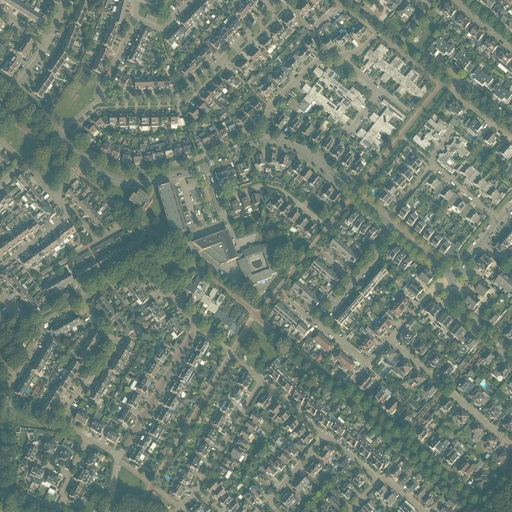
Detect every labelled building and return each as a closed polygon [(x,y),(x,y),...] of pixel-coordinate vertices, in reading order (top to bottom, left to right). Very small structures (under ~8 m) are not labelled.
[(15,10),(19,3),(15,0),(14,0),(10,7),(15,10)] [(84,0),(84,1),(83,3),(81,2),(79,8),(87,11),(89,6),(89,5),(90,2),(85,0),(84,0)] [(205,0),(203,0),(200,3),(207,9),(211,5),(212,6),(215,9),(217,7),(209,0),(208,2),(205,0)] [(254,6),(248,0),(247,0),(244,0),(242,2),(241,4),(243,5),(244,5),(251,10),(254,6)] [(313,8),(314,7),(318,3),(315,0),(308,0),(312,5),(311,6),(313,8)] [(393,12),(395,9),(398,5),(391,0),(381,0),(390,6),(388,8),(393,12)] [(495,0),(490,0),(486,6),(491,10),(495,4),(493,2),(495,0)] [(19,13),(24,5),(19,3),(15,10),(19,13)] [(203,13),(204,13),(207,9),(200,3),(197,7),(203,13)] [(309,8),(304,3),(300,6),(307,14),(313,8),(311,6),(309,8)] [(411,7),(408,4),(406,7),(403,5),(396,13),(402,18),(404,15),(408,18),(412,12),(415,11),(414,10),(415,10),(414,9),(412,7),(411,7)] [(443,5),(439,9),(441,12),(440,13),(442,15),(445,17),(452,8),(450,6),(448,4),(445,7),(443,5)] [(24,16),(29,8),(24,5),(19,13),(24,16)] [(247,15),(251,10),(244,5),(243,5),(240,9),(247,15)] [(500,5),(498,7),(498,6),(493,12),(497,16),(502,10),(504,8),(500,5)] [(303,17),(307,14),(300,6),(296,10),(303,17)] [(203,13),(197,7),(193,11),(199,18),(202,14),(204,16),(206,15),(204,13),(203,13)] [(29,19),(33,11),(29,8),(24,16),(29,19)] [(33,11),(29,19),(33,21),(38,14),(40,11),(35,8),(33,11)] [(79,8),(76,13),(85,16),(87,11),(79,8)] [(454,10),(452,8),(445,17),(447,19),(448,16),(452,19),(451,20),(452,21),(453,21),(457,17),(454,15),(456,12),(454,10)] [(502,10),(497,16),(502,20),(507,14),(509,12),(507,10),(504,8),(503,10),(502,10)] [(247,15),(240,9),(237,13),(234,10),(231,13),(232,14),(239,20),(241,18),(243,19),(247,15)] [(199,25),(200,25),(196,21),(199,18),(193,11),(189,15),(199,25)] [(76,13),(74,18),(83,22),(85,16),(76,13)] [(502,20),(500,21),(505,25),(510,19),(511,17),(508,13),(507,14),(502,20)] [(38,24),(42,17),(38,14),(33,21),(38,24)] [(237,31),(241,27),(237,22),(239,20),(232,14),(230,16),(230,17),(234,21),(231,25),(237,31)] [(198,26),(199,25),(189,15),(185,20),(191,26),(192,27),(193,27),(196,24),(198,26)] [(294,26),(297,23),(291,16),(287,19),(294,26)] [(338,25),(344,19),(341,16),(335,21),(338,25)] [(454,19),(453,21),(455,22),(456,23),(457,24),(458,25),(456,27),(456,26),(454,29),(456,31),(458,29),(466,20),(464,18),(461,16),(459,19),(457,17),(454,19)] [(42,27),(47,20),(42,17),(38,24),(42,27)] [(81,27),(83,22),(74,18),(72,24),(74,25),(80,27),(81,27)] [(290,35),(292,32),(290,30),(294,26),(287,19),(283,23),(288,28),(286,30),(290,35)] [(191,26),(185,20),(180,24),(183,27),(182,29),(186,33),(188,31),(192,27),(191,26)] [(470,29),(468,26),(470,24),(468,22),(466,20),(458,29),(456,31),(459,33),(461,31),(460,31),(462,28),(465,31),(463,33),(465,35),(470,29)] [(224,27),(226,29),(227,28),(233,35),(237,31),(231,25),(229,22),(225,25),(226,26),(224,27)] [(359,27),(359,26),(359,25),(357,23),(355,26),(355,27),(353,28),(355,30),(361,36),(363,34),(364,35),(368,31),(363,27),(362,29),(359,26),(359,27)] [(77,36),(78,34),(79,31),(80,27),(74,25),(73,28),(71,28),(69,33),(77,36)] [(111,25),(109,30),(117,34),(119,31),(120,29),(111,25)] [(290,35),(286,30),(284,32),(279,27),(275,30),(282,38),(284,40),(288,37),(290,35)] [(186,33),(182,29),(180,31),(177,28),(173,32),(179,38),(181,40),(185,36),(184,35),(186,33)] [(229,39),(233,35),(227,28),(226,29),(223,32),(229,39)] [(347,34),(351,38),(353,36),(357,40),(359,38),(360,39),(362,37),(361,36),(355,30),(353,28),(349,32),(347,34)] [(477,30),(475,28),(473,31),(470,29),(465,35),(467,36),(469,34),(472,37),(470,39),(472,41),(480,32),(478,30),(477,30)] [(152,31),(147,29),(145,31),(142,29),(139,35),(147,38),(150,33),(151,34),(152,31)] [(115,39),(117,34),(109,30),(106,35),(115,39)] [(273,36),(271,38),(273,40),(277,44),(279,46),(281,44),(281,41),(280,40),(282,38),(275,30),(271,34),(273,36)] [(175,42),(176,42),(179,38),(173,32),(169,36),(175,42)] [(218,37),(216,35),(217,34),(215,32),(213,34),(214,36),(212,38),(214,40),(221,47),(225,43),(218,36),(218,37)] [(229,39),(223,32),(219,36),(217,34),(216,35),(218,37),(218,36),(225,43),(229,39)] [(477,45),(479,47),(484,41),(482,38),(484,36),(482,34),(480,32),(472,41),(477,45)] [(69,33),(67,37),(66,38),(75,42),(76,40),(77,36),(69,33)] [(338,33),(337,35),(339,37),(345,44),(346,44),(345,43),(347,41),(348,42),(351,38),(347,34),(345,36),(343,33),(341,35),(338,33)] [(25,38),(22,42),(31,49),(35,45),(32,42),(30,41),(32,39),(27,35),(25,37),(25,38)] [(106,35),(104,40),(112,44),(115,39),(106,35)] [(145,44),(145,43),(147,38),(139,35),(137,40),(145,44)] [(333,38),(330,41),(335,45),(337,43),(341,47),(343,45),(344,46),(345,44),(339,37),(337,35),(334,37),(334,38),(333,39),(333,38)] [(175,42),(169,36),(165,40),(171,47),(171,46),(174,49),(177,46),(176,45),(178,43),(176,42),(175,42)] [(66,38),(64,44),(73,47),(75,42),(66,38)] [(207,45),(211,50),(213,48),(216,51),(221,47),(214,40),(212,38),(208,42),(207,41),(205,43),(207,45)] [(271,42),(267,38),(263,42),(270,49),(274,45),(275,47),(277,44),(273,40),(271,38),(273,40),(271,42)] [(320,42),(319,42),(319,45),(322,45),(328,51),(330,48),(331,49),(335,45),(330,41),(328,38),(326,40),(324,38),(322,40),(320,42)] [(443,40),(443,39),(442,38),(441,38),(440,38),(439,38),(439,39),(438,40),(437,39),(432,45),(433,45),(437,48),(435,50),(440,54),(447,45),(443,41),(443,40)] [(307,40),(303,43),(305,45),(305,46),(309,50),(311,52),(311,53),(313,50),(315,47),(314,46),(316,44),(316,40),(315,39),(312,39),(310,42),(309,41),(309,42),(307,40)] [(110,50),(112,44),(104,40),(101,46),(104,47),(109,50),(110,50)] [(145,44),(137,40),(134,45),(142,49),(144,45),(147,46),(148,44),(145,43),(145,44)] [(491,42),(489,40),(487,43),(484,41),(479,47),(480,48),(481,48),(481,49),(483,50),(484,51),(486,53),(493,44),(491,42)] [(205,43),(203,41),(201,43),(203,49),(204,50),(202,52),(208,59),(212,55),(209,52),(211,50),(205,43)] [(28,54),(31,49),(22,42),(18,47),(28,54)] [(263,42),(260,45),(264,50),(262,52),(267,57),(267,58),(270,55),(269,54),(272,51),(270,49),(263,42)] [(73,47),(64,44),(62,49),(71,52),(73,47)] [(498,52),(495,50),(498,48),(495,46),(496,46),(493,44),(486,53),(488,54),(490,52),(493,55),(491,57),(493,59),(498,52)] [(140,54),(140,53),(142,49),(134,45),(132,50),(140,54)] [(367,69),(384,48),(381,45),(374,53),(370,50),(364,57),(369,61),(364,67),(367,69)] [(451,48),(447,45),(440,54),(444,57),(446,54),(450,58),(449,58),(454,52),(453,51),(454,50),(455,49),(454,49),(454,48),(454,47),(453,47),(452,47),(451,47),(451,48)] [(298,50),(298,51),(300,53),(307,60),(308,58),(308,57),(310,55),(309,54),(311,52),(309,50),(305,46),(303,48),(302,47),(302,46),(298,50)] [(28,54),(18,47),(15,52),(11,49),(9,51),(13,54),(18,58),(20,56),(24,59),(28,54)] [(101,50),(99,56),(107,59),(110,54),(108,53),(109,50),(104,47),(102,50),(101,50)] [(380,69),(385,62),(381,59),(388,51),(384,48),(367,69),(370,72),(375,66),(380,69)] [(260,54),(255,49),(252,53),(259,60),(262,57),(265,59),(267,57),(262,52),(260,54)] [(140,54),(132,50),(129,55),(137,59),(139,55),(142,56),(143,54),(140,53),(140,54)] [(17,68),(21,64),(16,61),(18,58),(13,54),(9,51),(7,54),(11,57),(13,58),(10,63),(17,68)] [(68,58),(60,52),(57,57),(64,63),(68,58)] [(208,59),(202,52),(198,56),(197,54),(195,55),(197,57),(198,56),(204,63),(208,59)] [(498,52),(493,59),(494,60),(496,58),(499,61),(497,63),(497,64),(499,65),(499,64),(507,56),(505,54),(502,52),(500,55),(498,52)] [(253,62),(251,64),(255,68),(261,63),(259,60),(252,53),(248,57),(253,62)] [(307,60),(300,53),(296,56),(295,55),(293,57),(297,62),(299,60),(302,63),(304,61),(305,61),(307,60)] [(462,55),(462,54),(461,54),(461,53),(460,53),(459,53),(459,54),(458,55),(457,54),(452,60),(452,61),(453,60),(457,63),(455,65),(459,68),(466,60),(462,57),(462,56),(462,55)] [(137,68),(138,65),(135,63),(137,59),(129,55),(126,63),(131,66),(137,68)] [(97,61),(105,65),(107,59),(99,56),(97,61)] [(200,67),(204,63),(198,56),(197,57),(194,60),(200,67)] [(508,72),(509,71),(511,69),(511,66),(511,64),(509,62),(511,60),(509,58),(507,56),(499,64),(508,72)] [(57,57),(54,62),(61,67),(64,63),(57,57)] [(291,59),(287,63),(287,64),(295,71),(296,70),(296,69),(298,67),(295,64),(297,62),(293,57),(291,59)] [(383,82),(400,60),(396,57),(390,66),(385,62),(380,69),(385,73),(380,79),(383,82)] [(200,67),(194,60),(190,63),(188,61),(187,63),(189,65),(189,64),(196,71),(200,67)] [(244,60),(240,64),(247,71),(249,69),(251,71),(253,70),(255,68),(251,64),(249,66),(244,60)] [(396,82),(401,75),(397,72),(404,63),(400,60),(383,82),(386,84),(391,78),(396,82)] [(470,63),(466,60),(459,68),(463,72),(465,70),(469,73),(468,74),(469,74),(474,67),(473,67),(473,66),(474,65),(474,64),(474,63),(473,63),(472,62),(471,62),(471,63),(470,63)] [(94,66),(103,70),(105,65),(97,61),(94,66)] [(10,63),(7,62),(4,66),(14,73),(17,68),(10,63)] [(61,67),(54,62),(50,66),(58,72),(61,67)] [(192,75),(196,71),(189,64),(189,65),(185,68),(192,75)] [(243,75),(247,71),(240,64),(236,68),(243,75)] [(293,73),(295,71),(287,64),(284,67),(283,67),(281,69),(285,73),(287,71),(290,74),(292,72),(293,73)] [(178,73),(176,74),(177,79),(179,79),(181,78),(182,77),(182,78),(184,76),(187,79),(192,75),(185,68),(183,65),(179,70),(180,71),(178,73)] [(11,78),(14,73),(4,66),(1,70),(3,72),(11,78)] [(58,72),(50,66),(47,71),(49,73),(47,75),(54,80),(52,79),(54,76),(54,77),(58,72)] [(103,70),(94,66),(92,71),(100,75),(103,70)] [(283,83),(284,81),(284,80),(286,78),(283,75),(285,73),(281,69),(279,67),(277,69),(279,71),(280,72),(276,76),(283,83)] [(483,73),(481,72),(482,71),(481,69),(480,69),(479,69),(478,69),(477,70),(476,69),(471,76),(472,75),(476,78),(474,80),(478,84),(485,75),(488,71),(490,69),(487,67),(483,73)] [(335,74),(328,69),(324,74),(320,71),(318,74),(337,89),(340,85),(332,78),(335,74)] [(399,94),(416,72),(412,69),(405,78),(401,75),(396,82),(400,86),(396,92),(399,94)] [(411,94),(417,87),(413,84),(420,75),(416,72),(399,94),(402,96),(406,90),(411,94)] [(119,84),(124,77),(123,76),(119,73),(114,80),(119,84)] [(337,89),(318,74),(316,77),(319,80),(315,84),(323,90),(326,86),(334,93),(337,89)] [(54,80),(47,75),(43,80),(51,85),(52,84),(54,80)] [(124,77),(119,84),(124,87),(125,86),(130,87),(131,81),(131,79),(125,75),(124,77)] [(267,79),(273,85),(275,83),(278,86),(280,84),(281,84),(283,83),(276,76),(274,78),(271,75),(267,79)] [(489,78),(485,75),(478,84),(483,87),(484,85),(488,88),(488,89),(493,83),(492,82),(493,81),(493,80),(493,79),(493,78),(492,78),(491,78),(490,78),(489,78)] [(231,79),(228,76),(223,80),(225,82),(230,87),(231,88),(232,89),(235,86),(235,87),(237,87),(241,83),(238,80),(237,80),(234,77),(231,79)] [(169,79),(168,77),(163,77),(163,80),(163,89),(169,89),(169,86),(175,86),(173,79),(169,79)] [(140,90),(140,81),(140,78),(134,78),(135,81),(134,81),(131,81),(130,87),(135,88),(135,90),(140,90)] [(263,82),(261,85),(262,85),(264,88),(271,94),(272,93),(272,92),(274,90),(271,87),(273,85),(267,79),(265,81),(263,82)] [(43,80),(40,83),(40,84),(47,90),(51,85),(43,80)] [(223,84),(220,81),(215,85),(218,89),(221,92),(222,92),(225,89),(227,92),(231,88),(230,87),(225,82),(223,84)] [(414,107),(432,85),(428,82),(421,90),(417,87),(411,94),(416,98),(411,104),(414,107)] [(40,84),(37,89),(44,94),(47,90),(40,84)] [(323,90),(315,84),(312,89),(306,85),(303,88),(325,105),(328,101),(319,94),(323,90)] [(501,86),(501,85),(500,84),(499,84),(498,84),(497,84),(497,85),(496,85),(495,85),(490,91),(491,91),(491,90),(495,93),(493,96),(498,99),(505,90),(500,87),(501,87),(501,86)] [(271,94),(264,88),(262,85),(258,89),(260,91),(262,93),(266,97),(268,95),(269,96),(271,94)] [(349,92),(340,85),(337,89),(359,106),(361,103),(355,99),(359,94),(352,88),(349,92)] [(216,91),(213,88),(208,92),(211,96),(215,99),(218,102),(221,99),(226,101),(228,99),(223,94),(222,92),(221,92),(218,89),(216,91)] [(325,105),(303,88),(301,90),(307,95),(303,100),(310,106),(313,102),(322,108),(325,105)] [(41,99),(44,94),(37,89),(33,94),(41,99)] [(359,106),(337,89),(334,93),(343,100),(340,104),(347,109),(351,104),(357,109),(359,106)] [(509,94),(505,90),(498,99),(502,102),(504,100),(508,103),(507,104),(511,98),(511,97),(511,96),(511,93),(510,93),(509,93),(509,94)] [(201,99),(204,102),(206,104),(208,106),(208,105),(210,107),(214,103),(220,110),(223,107),(218,102),(215,99),(211,96),(209,98),(206,94),(201,99)] [(299,105),(291,98),(286,104),(297,113),(299,110),(303,114),(310,106),(303,100),(299,105)] [(406,118),(384,100),(381,103),(387,108),(384,113),(391,119),(394,115),(403,121),(406,118)] [(336,108),(328,101),(325,105),(346,122),(349,119),(343,114),(347,109),(340,104),(336,108)] [(200,102),(196,107),(199,110),(202,114),(207,109),(208,111),(211,108),(210,107),(208,105),(208,106),(206,104),(205,104),(204,106),(202,104),(200,102)] [(262,109),(256,102),(252,105),(250,102),(246,106),(247,107),(248,109),(249,108),(252,112),(254,110),(257,113),(262,109)] [(346,122),(325,105),(322,108),(330,115),(327,119),(334,125),(338,120),(344,125),(346,122)] [(450,107),(447,111),(454,117),(453,117),(454,118),(449,125),(456,130),(459,125),(463,120),(459,117),(459,118),(458,117),(462,112),(458,109),(457,109),(452,105),(451,107),(450,107)] [(242,115),(245,119),(247,116),(250,120),(255,115),(252,112),(249,108),(248,109),(247,107),(243,111),(240,114),(241,115),(242,115)] [(197,112),(193,109),(189,114),(195,120),(198,117),(201,120),(205,116),(202,114),(199,110),(197,112)] [(280,120),(275,125),(281,130),(284,126),(287,122),(290,119),(286,116),(285,116),(281,112),(277,118),(280,120)] [(391,119),(384,113),(380,118),(374,113),(371,116),(393,133),(396,130),(387,123),(391,119)] [(116,120),(116,115),(109,115),(109,118),(109,125),(116,125),(116,127),(119,127),(119,125),(119,120),(116,120)] [(125,120),(125,115),(119,115),(119,120),(119,125),(119,127),(129,127),(129,125),(128,125),(128,120),(125,120)] [(135,120),(135,115),(128,115),(128,120),(128,125),(129,125),(129,127),(138,127),(138,120),(135,120)] [(148,121),(148,115),(141,116),(141,120),(138,120),(138,127),(138,128),(151,128),(151,125),(151,120),(148,121)] [(158,120),(157,115),(151,115),(151,120),(151,125),(151,128),(161,127),(161,125),(161,120),(158,120)] [(167,115),(160,115),(161,120),(161,125),(164,125),(164,126),(165,127),(167,127),(170,127),(170,120),(167,120),(167,115)] [(170,127),(177,127),(180,127),(185,127),(183,120),(180,120),(177,120),(177,115),(170,115),(170,120),(170,127)] [(242,115),(241,115),(239,118),(237,116),(235,117),(234,117),(232,119),(234,122),(238,125),(240,123),(243,127),(248,122),(245,119),(242,115)] [(294,133),(298,129),(301,125),(297,122),(299,119),(295,116),(294,117),(291,121),(293,123),(289,128),(294,133)] [(393,133),(371,116),(369,119),(375,124),(371,129),(378,134),(382,130),(390,137),(393,133)] [(100,121),(96,117),(91,122),(95,125),(99,129),(103,124),(105,126),(109,125),(109,118),(102,118),(100,121)] [(443,125),(445,123),(440,119),(438,121),(439,122),(437,125),(430,119),(427,123),(440,134),(442,131),(443,131),(443,132),(444,132),(445,132),(445,131),(446,131),(446,130),(446,129),(445,129),(445,128),(445,127),(443,125)] [(307,138),(310,134),(314,128),(315,128),(315,127),(314,126),(307,120),(306,121),(303,125),(305,127),(301,133),(307,138)] [(476,136),(478,138),(481,140),(485,134),(480,130),(482,128),(479,126),(480,126),(474,121),(472,124),(469,121),(465,126),(469,128),(468,129),(476,136)] [(236,131),(231,122),(226,125),(225,123),(222,125),(223,127),(225,131),(228,130),(230,134),(236,131)] [(438,136),(440,134),(427,123),(425,126),(431,132),(429,135),(427,134),(426,136),(430,140),(432,138),(435,140),(435,139),(435,140),(436,140),(437,140),(438,140),(438,139),(439,139),(439,138),(438,137),(438,136)] [(93,127),(89,124),(85,129),(90,134),(92,136),(96,131),(98,133),(100,130),(99,129),(95,125),(93,127)] [(217,130),(215,126),(212,128),(214,131),(216,135),(219,134),(221,138),(227,135),(225,131),(223,127),(217,130)] [(318,144),(321,141),(324,136),(320,133),(322,130),(318,127),(314,132),(316,134),(312,140),(318,144)] [(378,134),(371,129),(367,134),(361,129),(359,132),(381,149),(384,145),(375,138),(378,134)] [(214,131),(210,133),(209,131),(204,134),(205,135),(206,135),(208,140),(210,138),(213,143),(218,140),(216,135),(214,131)] [(84,132),(79,137),(87,144),(88,146),(93,141),(95,138),(94,138),(92,136),(90,134),(89,134),(88,136),(84,132)] [(381,149),(359,132),(357,135),(363,139),(359,145),(365,149),(366,150),(369,146),(378,153),(381,149)] [(210,144),(208,140),(206,135),(205,135),(204,134),(205,134),(204,133),(198,135),(199,137),(196,138),(199,144),(202,142),(204,147),(210,144)] [(171,139),(170,134),(167,135),(169,145),(170,147),(171,152),(174,151),(175,156),(182,155),(180,150),(179,145),(173,147),(173,144),(171,139)] [(327,152),(331,148),(334,144),(330,141),(332,138),(328,135),(327,136),(324,140),(326,142),(322,148),(327,152)] [(490,135),(486,138),(484,141),(485,141),(485,142),(490,146),(492,144),(493,146),(496,143),(494,141),(496,139),(491,135),(490,135)] [(421,142),(420,141),(420,139),(416,136),(412,140),(420,147),(421,146),(425,151),(428,148),(429,149),(430,149),(430,148),(431,148),(431,147),(431,146),(431,145),(430,145),(431,144),(428,142),(430,140),(426,136),(424,138),(425,139),(423,142),(421,142)] [(467,143),(461,137),(459,139),(457,138),(456,138),(455,138),(454,138),(453,139),(453,140),(453,141),(454,141),(452,144),(467,157),(470,154),(461,146),(463,143),(465,145),(467,143)] [(105,154),(107,152),(108,150),(111,146),(106,142),(107,140),(105,138),(100,143),(103,146),(100,150),(105,154)] [(182,144),(182,142),(179,143),(179,145),(180,150),(183,149),(184,154),(191,153),(189,143),(184,144),(182,144)] [(337,160),(340,156),(344,152),(341,150),(343,147),(338,143),(334,148),(336,150),(331,155),(337,160)] [(115,146),(112,144),(111,146),(108,150),(107,152),(111,155),(110,157),(116,160),(118,155),(120,151),(121,149),(121,148),(115,145),(115,146)] [(166,148),(165,145),(164,144),(159,145),(160,147),(160,150),(160,149),(162,154),(165,154),(166,159),(172,157),(171,152),(170,147),(166,148)] [(467,157),(452,144),(449,147),(449,146),(448,146),(447,146),(446,147),(446,148),(446,149),(447,149),(447,150),(446,150),(448,152),(446,154),(451,158),(453,156),(452,155),(455,153),(462,158),(463,157),(464,155),(467,157)] [(144,145),(139,146),(139,151),(140,152),(139,152),(139,154),(140,154),(140,159),(144,159),(144,164),(151,163),(151,158),(150,153),(146,154),(146,152),(145,152),(144,145)] [(154,146),(150,147),(152,157),(152,159),(153,159),(156,158),(156,161),(163,159),(162,154),(160,149),(160,150),(160,147),(159,145),(154,146)] [(503,145),(496,152),(499,155),(499,156),(501,157),(506,161),(510,158),(511,155),(511,148),(509,146),(507,149),(506,148),(505,147),(502,145),(503,145)] [(120,151),(118,155),(122,157),(121,162),(128,163),(129,158),(130,153),(130,151),(130,150),(124,149),(124,150),(121,149),(120,151)] [(347,168),(350,164),(354,160),(350,157),(352,154),(348,150),(343,156),(345,158),(341,163),(347,168)] [(139,154),(139,152),(140,152),(139,151),(133,151),(133,152),(130,151),(130,153),(129,158),(133,159),(134,164),(140,164),(140,159),(140,154),(139,154)] [(410,154),(407,158),(410,162),(411,163),(408,167),(413,171),(416,174),(420,169),(418,167),(421,164),(421,163),(423,160),(421,158),(417,155),(414,158),(410,154)] [(451,158),(446,154),(444,156),(442,155),(441,155),(440,155),(439,155),(439,156),(438,156),(438,157),(439,158),(437,161),(441,164),(441,165),(452,174),(455,171),(447,164),(449,161),(452,164),(455,161),(451,158)] [(269,163),(264,162),(264,165),(265,169),(271,170),(275,170),(275,165),(275,162),(275,156),(269,155),(269,163)] [(255,172),(262,170),(261,166),(264,165),(264,162),(262,156),(256,157),(257,164),(253,165),(255,172)] [(275,165),(275,170),(278,171),(278,170),(281,171),(282,167),(286,168),(287,162),(288,159),(282,157),(280,162),(278,162),(277,163),(275,162),(275,165)] [(364,168),(360,165),(363,161),(359,157),(358,157),(352,165),(354,167),(351,171),(357,176),(364,168)] [(0,164),(0,169),(2,171),(4,169),(9,163),(7,161),(8,159),(6,158),(0,164)] [(242,164),(236,166),(239,176),(245,174),(244,172),(252,169),(253,172),(255,172),(253,165),(251,166),(251,164),(249,160),(241,162),(242,164)] [(464,176),(470,169),(466,166),(468,163),(465,161),(456,171),(460,175),(461,174),(464,176)] [(299,174),(304,168),(298,164),(294,169),(291,167),(288,171),(286,172),(292,177),(295,173),(297,175),(298,176),(299,174)] [(408,167),(405,164),(401,169),(404,171),(401,175),(398,172),(409,182),(413,177),(411,175),(413,171),(408,167)] [(221,170),(214,174),(216,177),(215,178),(217,180),(218,180),(219,182),(220,184),(223,182),(224,184),(228,183),(227,182),(229,181),(229,179),(236,175),(232,168),(231,169),(230,168),(227,169),(228,170),(225,172),(225,170),(224,169),(221,170)] [(470,169),(464,176),(467,178),(465,179),(469,183),(478,173),(476,170),(474,173),(470,169)] [(308,180),(312,175),(307,170),(302,176),(299,174),(298,176),(297,175),(295,179),(300,183),(303,180),(306,182),(308,180)] [(409,182),(398,172),(394,177),(397,179),(394,183),(399,188),(402,190),(406,185),(403,183),(406,180),(409,182)] [(478,173),(469,183),(473,186),(475,185),(477,187),(483,181),(479,177),(481,175),(478,173)] [(20,185),(26,180),(23,177),(25,176),(23,174),(16,181),(13,183),(15,185),(18,183),(20,185)] [(431,187),(437,181),(434,178),(435,177),(431,174),(422,184),(425,186),(427,184),(431,187)] [(320,181),(319,180),(320,180),(317,177),(316,178),(315,177),(311,183),(308,180),(306,182),(303,185),(306,188),(305,189),(311,194),(314,189),(320,181)] [(28,182),(26,180),(20,185),(23,189),(30,183),(29,181),(28,182)] [(387,191),(392,196),(395,198),(399,193),(396,191),(399,188),(394,183),(391,180),(391,181),(389,183),(389,186),(390,188),(387,191)] [(437,181),(431,187),(435,191),(433,193),(436,195),(444,185),(440,182),(439,183),(437,181)] [(487,184),(483,181),(477,187),(480,189),(479,191),(483,194),(491,184),(489,182),(487,184)] [(27,194),(33,188),(31,186),(32,185),(30,183),(23,189),(27,194)] [(490,199),(496,192),(492,189),(494,186),(491,184),(483,194),(486,198),(488,196),(490,199)] [(444,199),(450,192),(447,190),(448,189),(444,185),(436,195),(438,197),(438,198),(440,195),(444,199)] [(171,193),(168,186),(157,189),(160,200),(162,200),(163,202),(161,203),(162,207),(165,207),(165,209),(163,210),(164,215),(167,214),(168,217),(165,217),(167,222),(169,221),(170,224),(167,224),(169,229),(171,228),(172,231),(170,232),(171,236),(184,232),(173,193),(171,193)] [(27,201),(36,194),(34,191),(35,190),(33,188),(27,194),(23,197),(27,201)] [(329,197),(334,192),(328,188),(324,193),(321,190),(316,196),(322,200),(324,197),(327,199),(329,197)] [(69,198),(76,193),(72,189),(64,195),(66,197),(67,196),(69,198)] [(380,199),(378,202),(383,207),(385,204),(388,206),(392,201),(389,199),(392,196),(387,191),(384,189),(380,193),(383,196),(380,199)] [(452,194),(450,192),(444,199),(448,202),(446,204),(449,207),(458,196),(454,193),(452,194)] [(500,195),(496,192),(490,199),(493,201),(492,202),(496,206),(505,196),(502,193),(500,195)] [(72,204),(79,197),(76,193),(69,198),(72,201),(70,202),(72,204)] [(146,201),(148,200),(139,193),(130,204),(141,212),(142,211),(145,213),(151,205),(146,201)] [(38,196),(36,194),(27,201),(31,206),(32,205),(41,197),(39,195),(38,196)] [(336,206),(342,198),(337,194),(332,200),(329,197),(327,199),(325,202),(330,207),(333,203),(336,206)] [(12,202),(6,195),(3,197),(2,196),(0,197),(7,204),(7,205),(8,206),(12,202)] [(252,212),(258,210),(257,206),(260,204),(257,195),(251,197),(253,204),(249,205),(250,208),(252,212)] [(458,196),(449,207),(451,209),(455,212),(457,210),(463,204),(460,201),(462,200),(458,196)] [(36,209),(37,207),(43,202),(41,200),(42,199),(41,197),(32,205),(36,209)] [(83,202),(79,197),(72,204),(74,205),(75,204),(77,207),(83,202)] [(243,208),(240,209),(241,211),(240,212),(242,216),(248,213),(252,212),(250,208),(249,205),(247,199),(241,201),(243,208)] [(278,208),(283,203),(278,199),(273,204),(270,202),(267,206),(266,207),(271,212),(274,208),(277,210),(277,211),(279,208),(278,208)] [(82,210),(88,205),(84,201),(83,202),(77,207),(79,209),(80,208),(82,210)] [(46,205),(43,202),(37,207),(41,212),(48,205),(47,204),(46,205)] [(239,209),(237,202),(231,204),(233,211),(229,213),(232,219),(238,217),(237,213),(240,212),(241,211),(240,209),(239,209)] [(466,206),(463,204),(457,210),(461,214),(459,216),(462,218),(471,208),(467,204),(466,206)] [(46,215),(52,210),(51,209),(49,206),(48,205),(41,212),(39,213),(41,215),(43,214),(44,213),(46,215)] [(85,216),(92,209),(88,205),(82,210),(84,213),(83,214),(85,216)] [(282,220),(285,217),(287,215),(291,210),(286,206),(282,211),(279,208),(277,211),(277,210),(274,214),(279,218),(282,220)] [(409,211),(405,208),(398,216),(403,220),(406,217),(409,220),(413,215),(416,212),(411,208),(409,211)] [(470,222),(476,215),(474,213),(475,211),(471,208),(462,218),(464,220),(466,218),(470,222)] [(89,219),(95,213),(92,209),(85,216),(86,217),(87,216),(89,219)] [(49,220),(56,214),(52,210),(46,215),(48,217),(47,218),(49,220)] [(295,222),(300,216),(294,212),(290,218),(287,215),(285,217),(282,220),(288,225),(290,221),(293,224),(295,222)] [(353,212),(346,221),(348,222),(352,225),(354,227),(360,221),(357,219),(356,218),(358,215),(356,213),(355,214),(353,212)] [(92,224),(99,218),(95,213),(89,219),(92,221),(90,222),(92,224)] [(417,218),(413,215),(409,220),(406,223),(411,227),(414,224),(417,227),(421,222),(422,222),(424,219),(420,215),(417,218)] [(479,217),(476,215),(470,222),(474,225),(472,227),(475,230),(484,219),(480,216),(479,217)] [(96,228),(102,223),(100,221),(101,220),(99,218),(92,224),(96,228)] [(360,221),(354,227),(358,231),(358,230),(360,232),(366,226),(363,224),(362,223),(364,221),(362,218),(360,221)] [(303,228),(308,223),(303,219),(298,224),(295,222),(293,224),(291,227),(299,234),(302,230),(304,228),(303,228)] [(428,222),(424,219),(422,222),(421,222),(417,227),(414,230),(419,234),(422,231),(425,234),(430,229),(432,226),(428,222)] [(105,220),(102,223),(96,228),(100,233),(107,226),(110,225),(109,225),(107,222),(105,220)] [(35,233),(37,232),(37,231),(39,229),(36,225),(34,222),(30,226),(35,233)] [(366,226),(360,232),(364,236),(364,235),(366,237),(366,238),(373,229),(371,227),(369,229),(368,228),(370,226),(368,223),(366,226)] [(73,238),(78,234),(70,224),(68,226),(69,227),(67,229),(71,235),(73,238)] [(310,237),(316,229),(311,225),(307,231),(304,228),(302,230),(299,234),(304,238),(307,234),(308,235),(310,237)] [(34,235),(35,233),(30,226),(26,229),(30,235),(33,234),(34,235)] [(25,229),(24,228),(20,231),(25,238),(27,236),(28,237),(30,235),(26,229),(25,229)] [(63,230),(61,231),(69,241),(71,240),(73,238),(71,235),(67,229),(64,231),(63,230)] [(373,229),(366,238),(369,241),(370,240),(372,243),(372,242),(374,244),(376,241),(375,239),(378,236),(375,234),(374,233),(376,231),(374,229),(373,229)] [(425,234),(423,237),(428,241),(430,238),(433,241),(443,230),(441,229),(438,229),(437,230),(435,230),(433,232),(430,229),(425,234)] [(441,239),(438,236),(443,230),(433,241),(431,244),(436,248),(438,246),(441,248),(448,240),(444,236),(441,239)] [(21,242),(23,241),(22,240),(25,238),(20,231),(15,235),(21,242)] [(58,235),(58,236),(62,242),(65,245),(69,242),(69,241),(61,231),(59,233),(60,234),(58,235)] [(254,284),(263,281),(272,278),(271,276),(276,274),(274,268),(276,268),(270,250),(268,251),(266,245),(260,247),(260,245),(242,252),(242,254),(236,256),(227,231),(201,241),(200,241),(197,242),(197,243),(193,244),(196,246),(220,265),(227,263),(237,259),(238,261),(237,262),(243,279),(242,280),(245,289),(254,286),(254,284)] [(16,246),(21,242),(15,235),(13,236),(14,238),(11,239),(16,246)] [(62,242),(58,236),(56,237),(56,238),(54,240),(59,247),(61,250),(65,246),(65,245),(62,242)] [(510,246),(511,242),(511,240),(507,236),(503,240),(510,246)] [(144,251),(146,250),(144,247),(147,245),(143,238),(138,241),(144,251)] [(334,250),(341,242),(336,238),(332,242),(329,246),(334,250)] [(16,246),(11,239),(9,241),(8,240),(6,241),(12,249),(16,246)] [(50,241),(48,243),(54,250),(56,253),(60,249),(59,247),(54,240),(51,242),(50,241)] [(450,246),(446,243),(449,240),(448,240),(441,248),(439,251),(444,255),(446,253),(451,257),(458,249),(459,250),(461,246),(458,243),(455,246),(452,243),(450,246)] [(510,246),(503,240),(500,244),(499,244),(506,250),(510,246)] [(7,253),(12,249),(6,241),(4,243),(5,244),(2,246),(7,253)] [(144,251),(138,241),(133,243),(137,251),(140,249),(142,252),(144,251)] [(338,254),(345,246),(341,242),(334,250),(338,254)] [(51,256),(56,253),(54,250),(48,243),(46,244),(47,245),(45,247),(51,256)] [(133,255),(135,253),(135,252),(137,251),(133,243),(128,246),(133,255)] [(499,244),(498,245),(497,244),(495,246),(496,247),(495,248),(498,251),(497,252),(496,252),(502,257),(503,256),(503,255),(503,254),(506,250),(499,244)] [(131,256),(133,255),(128,246),(123,249),(127,256),(130,255),(131,256)] [(343,258),(350,249),(345,246),(338,254),(343,258)] [(51,256),(45,247),(42,249),(41,248),(39,249),(45,257),(47,260),(51,256)] [(40,260),(45,257),(39,249),(37,251),(38,252),(35,254),(40,260)] [(123,260),(125,259),(125,258),(127,256),(123,249),(118,252),(123,260)] [(347,262),(355,253),(350,249),(343,258),(347,262)] [(392,249),(387,255),(389,257),(392,261),(398,254),(400,252),(398,250),(396,252),(394,251),(392,249)] [(123,260),(118,252),(117,250),(112,253),(116,260),(119,259),(121,262),(123,260)] [(112,264),(114,263),(114,262),(116,260),(112,253),(107,255),(112,264)] [(352,266),(359,257),(355,253),(347,262),(352,266)] [(40,260),(35,254),(33,256),(32,255),(30,256),(36,264),(40,260)] [(398,254),(392,261),(393,260),(395,262),(395,263),(398,266),(404,259),(406,257),(404,255),(402,257),(400,256),(398,254)] [(110,265),(112,264),(107,255),(102,258),(106,266),(109,264),(110,265)] [(30,256),(25,259),(33,270),(37,266),(36,264),(30,256)] [(490,262),(485,257),(484,258),(483,258),(481,261),(489,268),(490,266),(493,267),(496,264),(492,259),(490,262)] [(102,270),(104,268),(104,267),(106,266),(102,258),(97,261),(99,266),(102,270)] [(26,271),(29,269),(28,268),(30,266),(25,259),(21,263),(26,271)] [(315,271),(322,263),(317,259),(310,267),(315,271)] [(404,259),(398,266),(399,266),(401,267),(400,268),(404,271),(405,271),(407,273),(410,269),(412,266),(410,264),(412,262),(410,260),(408,262),(406,261),(404,259)] [(489,273),(487,270),(489,268),(481,261),(478,264),(479,265),(478,266),(480,268),(479,269),(483,272),(484,271),(487,274),(489,273)] [(98,272),(100,271),(95,262),(90,265),(94,273),(97,271),(98,272)] [(319,275),(327,267),(322,263),(315,271),(319,275)] [(90,277),(92,275),(92,274),(94,273),(90,265),(85,268),(90,277)] [(324,279),(331,271),(327,268),(327,267),(319,275),(324,279)] [(387,272),(381,267),(378,271),(377,271),(384,277),(387,272)] [(423,270),(422,271),(424,274),(422,276),(430,283),(433,279),(432,279),(433,278),(431,276),(432,275),(428,272),(429,271),(426,267),(423,270)] [(5,270),(0,274),(0,276),(1,278),(0,279),(2,281),(12,272),(8,268),(5,270)] [(88,278),(90,277),(85,268),(80,271),(84,278),(87,277),(88,278)] [(175,268),(170,274),(175,280),(181,275),(175,268)] [(78,284),(83,281),(82,280),(84,278),(80,271),(75,274),(76,276),(74,277),(78,284)] [(329,283),(336,275),(331,271),(324,279),(329,283)] [(380,281),(384,277),(377,271),(377,272),(374,276),(380,281)] [(14,278),(16,276),(12,272),(2,281),(3,283),(4,282),(7,284),(13,279),(14,278)] [(500,285),(507,277),(502,273),(495,281),(500,285)] [(72,279),(69,274),(64,277),(68,285),(71,283),(73,287),(78,284),(74,277),(72,279)] [(430,283),(422,276),(420,274),(415,280),(419,284),(421,282),(426,286),(427,285),(427,286),(430,283)] [(333,287),(340,279),(336,275),(329,283),(333,287)] [(196,289),(200,283),(202,279),(198,276),(195,281),(194,283),(194,285),(195,285),(194,286),(189,283),(180,297),(183,299),(187,293),(187,294),(188,292),(193,295),(196,289)] [(380,281),(374,276),(370,280),(376,285),(380,281)] [(64,289),(66,288),(66,286),(68,285),(64,277),(59,280),(64,289)] [(504,289),(511,281),(507,277),(500,285),(504,289)] [(17,282),(14,278),(13,279),(7,284),(8,286),(9,285),(11,287),(17,282)] [(132,291),(139,286),(135,281),(134,282),(132,279),(124,286),(130,293),(132,291)] [(191,298),(188,303),(191,305),(194,299),(193,299),(194,297),(196,298),(196,299),(199,301),(199,300),(200,301),(204,295),(207,289),(210,285),(206,283),(206,281),(202,279),(200,283),(203,285),(203,284),(204,285),(203,287),(202,288),(198,286),(196,289),(193,295),(192,296),(191,298)] [(62,290),(64,289),(59,280),(54,283),(59,290),(61,289),(62,290)] [(372,290),(376,285),(370,280),(369,280),(370,280),(366,284),(372,290)] [(419,295),(422,292),(422,291),(422,290),(418,286),(419,284),(415,280),(409,286),(419,295)] [(296,293),(303,285),(298,281),(291,289),(296,293)] [(14,293),(21,287),(17,282),(11,287),(12,288),(14,290),(12,291),(13,292),(14,293)] [(54,294),(57,293),(56,292),(59,290),(54,283),(49,286),(54,294)] [(372,290),(366,284),(363,288),(362,288),(369,294),(372,290)] [(488,288),(483,284),(482,285),(479,288),(487,295),(488,293),(491,294),(494,290),(490,286),(488,288)] [(300,297),(307,289),(303,285),(296,293),(300,297)] [(54,294),(49,286),(44,289),(44,287),(41,289),(45,295),(47,294),(48,296),(51,295),(52,296),(54,294)] [(133,297),(142,290),(139,286),(130,293),(133,297)] [(419,295),(409,286),(404,292),(404,293),(409,296),(411,294),(415,298),(416,297),(417,298),(419,295)] [(19,296),(25,291),(21,287),(14,293),(15,295),(17,294),(19,296)] [(197,306),(194,311),(197,313),(200,308),(199,307),(202,303),(204,304),(202,307),(206,310),(208,307),(210,303),(212,300),(215,295),(218,291),(213,288),(210,293),(209,295),(209,297),(210,297),(209,298),(204,295),(200,301),(200,302),(197,306)] [(365,298),(369,294),(362,288),(362,289),(359,293),(365,298)] [(484,303),(487,299),(485,297),(487,295),(479,288),(476,291),(477,291),(476,292),(481,296),(479,298),(484,303)] [(305,301),(312,293),(307,289),(300,297),(305,301)] [(136,302),(139,300),(146,295),(142,290),(133,297),(135,301),(136,302)] [(21,301),(29,295),(25,291),(19,296),(21,299),(20,300),(21,301)] [(309,305),(316,297),(312,293),(305,301),(309,305)] [(397,300),(400,302),(407,308),(410,305),(409,304),(410,302),(409,301),(411,299),(409,296),(404,293),(403,294),(400,296),(397,298),(397,300)] [(205,311),(204,314),(206,315),(207,313),(208,311),(214,315),(217,310),(218,310),(223,302),(225,297),(221,295),(220,294),(218,299),(216,302),(212,300),(210,303),(208,307),(206,310),(205,311)] [(26,305),(32,300),(29,295),(21,301),(23,303),(24,302),(26,305)] [(132,313),(134,315),(136,314),(143,308),(150,303),(148,300),(149,300),(146,295),(139,300),(136,302),(139,306),(134,311),(132,313)] [(363,300),(357,295),(354,299),(353,299),(360,304),(363,300)] [(477,301),(472,296),(471,297),(468,300),(476,307),(478,305),(481,306),(484,303),(479,298),(477,301)] [(97,310),(106,302),(103,297),(96,303),(98,305),(95,307),(97,310)] [(314,309),(321,301),(316,297),(309,305),(310,306),(314,309)] [(356,309),(360,304),(353,299),(350,303),(356,309)] [(407,308),(400,302),(397,299),(394,303),(393,305),(402,313),(405,310),(404,309),(406,307),(407,308)] [(29,310),(36,304),(35,302),(32,300),(26,305),(28,307),(27,308),(29,310)] [(478,309),(476,307),(468,300),(466,303),(465,304),(468,306),(467,307),(470,311),(470,312),(473,315),(478,309)] [(225,316),(232,304),(228,301),(225,305),(222,310),(223,312),(223,313),(218,310),(217,310),(214,315),(213,317),(221,322),(222,322),(225,316)] [(33,315),(39,309),(37,307),(40,304),(39,302),(36,304),(29,310),(33,315)] [(103,312),(110,307),(106,302),(97,310),(98,312),(101,309),(103,312)] [(152,305),(150,303),(143,308),(145,311),(148,308),(152,313),(158,308),(155,303),(152,305)] [(277,315),(284,307),(279,303),(272,311),(277,315)] [(356,309),(350,303),(347,306),(346,307),(352,313),(356,309)] [(389,310),(386,313),(389,316),(391,317),(392,318),(395,315),(397,318),(399,316),(399,317),(402,313),(393,305),(391,304),(387,309),(389,310)] [(433,305),(431,304),(429,307),(427,306),(425,308),(424,307),(421,310),(426,314),(427,313),(429,316),(436,308),(433,305)] [(103,319),(113,311),(110,307),(103,312),(105,314),(102,316),(103,319)] [(281,319),(288,311),(285,308),(284,307),(277,315),(281,319)] [(344,310),(342,312),(348,317),(351,320),(355,316),(352,313),(346,307),(346,308),(345,309),(344,310)] [(153,319),(155,317),(162,312),(158,308),(152,313),(149,315),(153,319)] [(232,323),(237,315),(239,311),(235,308),(229,317),(230,318),(230,319),(225,316),(222,322),(221,322),(220,323),(229,328),(232,323)] [(439,310),(436,308),(429,316),(427,318),(431,321),(429,323),(432,325),(438,319),(436,317),(440,312),(439,311),(439,310)] [(110,321),(117,316),(113,311),(103,319),(105,321),(108,319),(110,321)] [(286,323),(293,315),(292,314),(288,311),(281,319),(286,323)] [(159,322),(162,320),(164,318),(165,317),(162,312),(155,317),(153,319),(156,324),(159,322)] [(348,317),(342,312),(339,316),(338,316),(345,322),(348,317)] [(116,323),(123,318),(119,313),(117,316),(110,321),(112,323),(114,321),(116,323)] [(500,317),(497,314),(495,315),(494,314),(490,318),(487,321),(490,324),(490,325),(490,326),(491,327),(492,327),(493,326),(494,325),(500,317)] [(236,335),(246,318),(241,315),(237,323),(237,325),(238,325),(237,326),(232,323),(229,328),(222,340),(225,341),(228,336),(227,335),(230,331),(236,335)] [(290,327),(297,319),(293,315),(286,323),(290,327)] [(440,320),(438,319),(432,325),(434,327),(436,325),(437,327),(440,329),(442,327),(449,319),(446,316),(445,316),(444,315),(440,320)] [(341,326),(345,322),(338,316),(338,317),(335,321),(341,326)] [(78,319),(76,317),(74,318),(73,317),(71,318),(75,327),(81,324),(82,325),(84,324),(82,321),(80,318),(78,319)] [(69,321),(66,322),(71,330),(72,333),(77,330),(75,327),(71,318),(68,320),(69,321)] [(126,323),(123,318),(116,323),(118,326),(115,328),(117,330),(126,323)] [(164,318),(162,320),(159,322),(156,324),(154,326),(160,333),(168,326),(170,329),(177,323),(173,319),(168,323),(164,318)] [(381,319),(380,321),(388,328),(389,329),(392,325),(391,325),(392,323),(391,322),(386,318),(384,321),(381,319)] [(297,319),(290,327),(295,331),(296,330),(301,324),(302,323),(297,319)] [(445,336),(451,330),(448,328),(453,323),(451,322),(452,321),(449,319),(442,327),(440,329),(444,332),(443,334),(445,336)] [(11,324),(7,320),(4,322),(2,320),(0,321),(0,329),(3,327),(5,329),(11,324)] [(380,321),(375,326),(385,334),(388,330),(387,330),(388,328),(380,321)] [(71,330),(66,322),(64,324),(63,323),(61,324),(66,333),(71,330)] [(123,332),(130,327),(126,323),(117,330),(118,332),(121,330),(123,332)] [(171,335),(174,333),(180,328),(177,323),(170,329),(167,331),(171,335)] [(61,335),(66,333),(61,324),(58,325),(59,327),(56,328),(61,335)] [(301,324),(296,330),(300,334),(305,327),(301,324)] [(408,345),(411,341),(415,338),(411,335),(413,332),(410,329),(411,328),(410,327),(408,325),(403,331),(405,333),(401,338),(405,342),(404,343),(407,345),(407,344),(408,345)] [(54,330),(52,326),(47,329),(51,336),(53,334),(56,338),(61,335),(56,328),(54,330)] [(382,337),(385,334),(375,326),(374,327),(376,330),(373,333),(379,338),(381,336),(382,337)] [(127,339),(134,339),(130,334),(133,332),(130,327),(123,332),(125,335),(124,336),(127,339)] [(305,338),(310,331),(305,327),(300,334),(305,338)] [(458,328),(457,327),(453,331),(451,330),(445,336),(447,338),(448,337),(452,341),(455,338),(462,330),(458,327),(458,328)] [(511,327),(505,335),(505,334),(503,336),(503,337),(503,338),(504,338),(505,338),(506,338),(509,341),(511,338),(511,327)] [(174,333),(171,335),(175,340),(177,338),(184,333),(180,328),(174,333)] [(372,341),(373,341),(374,339),(370,335),(365,330),(362,328),(360,330),(359,332),(362,333),(368,339),(366,341),(363,340),(362,341),(371,349),(374,346),(373,345),(375,343),(372,341)] [(459,345),(461,343),(463,341),(461,339),(465,334),(464,333),(465,332),(462,330),(455,338),(457,340),(455,342),(459,345)] [(93,334),(90,339),(98,344),(100,342),(98,341),(100,338),(98,337),(99,334),(93,331),(91,333),(93,334)] [(312,335),(305,343),(308,346),(313,341),(316,343),(315,346),(316,347),(318,345),(324,339),(325,338),(324,338),(321,335),(320,336),(318,334),(315,338),(312,335)] [(54,350),(57,345),(52,343),(54,340),(48,337),(45,342),(48,343),(46,346),(54,350)] [(423,345),(425,343),(420,338),(413,345),(414,345),(415,344),(418,347),(414,350),(415,351),(415,352),(417,353),(418,353),(422,356),(425,353),(428,349),(423,345)] [(471,341),(468,338),(463,343),(466,345),(465,346),(471,351),(476,345),(477,345),(478,344),(478,343),(478,342),(477,341),(476,341),(475,342),(472,339),(471,341)] [(96,346),(97,346),(98,344),(90,339),(87,344),(94,348),(96,346)] [(131,351),(134,346),(131,344),(134,339),(127,339),(124,343),(125,344),(124,346),(131,351)] [(324,339),(318,345),(321,347),(320,350),(321,352),(329,342),(326,339),(325,340),(324,339)] [(212,345),(206,341),(204,340),(202,342),(200,341),(197,345),(205,350),(207,351),(210,347),(212,345)] [(371,349),(362,341),(360,343),(362,345),(360,348),(359,348),(358,349),(357,351),(360,353),(362,351),(366,354),(367,352),(368,353),(371,349)] [(330,351),(334,348),(332,346),(333,345),(329,342),(321,352),(323,353),(325,351),(328,354),(330,351)] [(169,346),(165,344),(164,343),(162,346),(159,344),(158,346),(159,348),(156,353),(166,359),(169,354),(166,352),(169,346)] [(87,344),(84,349),(92,354),(94,351),(93,351),(94,348),(87,344)] [(205,360),(207,357),(206,356),(208,353),(207,351),(205,350),(197,345),(194,350),(197,352),(196,354),(205,360)] [(54,350),(46,346),(45,349),(44,348),(42,350),(51,355),(54,350)] [(128,355),(131,351),(124,346),(122,349),(119,347),(118,349),(128,355)] [(458,347),(453,353),(456,355),(461,349),(458,347)] [(84,349),(81,354),(88,358),(90,355),(91,356),(92,354),(84,349)] [(120,353),(118,356),(125,360),(128,355),(118,349),(116,352),(120,353)] [(48,360),(51,355),(42,350),(41,352),(42,353),(41,356),(48,360)] [(392,352),(390,350),(384,357),(387,360),(389,361),(387,365),(393,369),(399,361),(398,362),(394,358),(396,355),(395,354),(393,351),(392,352)] [(431,354),(427,357),(430,360),(432,361),(430,363),(431,364),(431,365),(431,366),(433,368),(433,367),(434,367),(435,368),(439,364),(440,365),(443,362),(442,361),(439,358),(441,356),(438,354),(437,355),(433,351),(431,354)] [(339,354),(336,352),(333,355),(330,359),(332,360),(334,363),(337,361),(340,364),(346,357),(343,354),(342,354),(342,355),(340,353),(339,354)] [(487,366),(494,358),(491,355),(491,354),(491,353),(490,353),(489,352),(488,353),(487,354),(487,355),(482,361),(487,366)] [(163,364),(166,359),(156,353),(154,357),(154,358),(155,358),(153,361),(158,364),(160,362),(163,364)] [(81,354),(78,358),(76,361),(79,362),(85,366),(88,361),(87,360),(88,358),(81,354)] [(205,360),(196,354),(194,356),(192,355),(189,359),(199,365),(201,362),(205,363),(207,360),(205,360)] [(465,363),(470,358),(470,357),(467,355),(462,361),(465,363)] [(48,360),(41,356),(39,358),(38,358),(36,360),(45,365),(48,360)] [(125,360),(118,356),(117,359),(113,357),(112,359),(122,365),(125,360)] [(347,359),(345,358),(346,357),(340,364),(338,366),(343,371),(351,361),(348,358),(347,359)] [(119,370),(122,365),(112,359),(111,361),(114,363),(112,366),(119,370)] [(157,374),(160,369),(157,367),(158,364),(153,361),(149,359),(147,361),(149,363),(147,368),(157,374)] [(195,372),(197,370),(199,365),(189,359),(186,364),(189,365),(187,368),(195,372)] [(42,370),(45,365),(36,360),(35,362),(36,363),(35,366),(42,370)] [(268,369),(266,371),(268,373),(267,374),(269,375),(269,376),(271,378),(281,368),(280,368),(282,367),(276,361),(274,363),(272,365),(271,366),(268,369)] [(357,372),(353,369),(355,366),(354,365),(354,364),(351,361),(343,371),(344,372),(346,372),(347,370),(350,373),(351,372),(352,372),(354,374),(357,372)] [(85,366),(79,362),(77,365),(73,362),(70,367),(77,371),(79,369),(82,371),(85,366)] [(408,366),(404,362),(400,367),(400,366),(398,365),(396,367),(392,371),(397,375),(399,374),(400,375),(401,373),(405,376),(408,373),(411,369),(411,368),(411,367),(409,365),(408,366)] [(450,368),(448,366),(446,364),(442,368),(445,370),(442,374),(445,377),(444,377),(445,379),(446,379),(447,379),(449,377),(448,377),(455,369),(451,366),(450,368)] [(42,370),(35,366),(33,368),(30,366),(27,371),(33,375),(35,372),(39,375),(42,370)] [(119,370),(112,366),(111,368),(107,366),(105,371),(111,375),(112,373),(116,375),(119,370)] [(70,367),(67,372),(76,377),(77,375),(76,374),(77,371),(70,367)] [(494,372),(492,375),(497,379),(498,377),(501,377),(504,379),(506,381),(511,374),(509,373),(510,372),(510,371),(510,370),(509,369),(508,370),(505,367),(500,372),(499,371),(499,372),(496,370),(494,372)] [(154,379),(157,374),(147,368),(144,373),(145,374),(144,377),(149,380),(151,377),(154,379)] [(195,372),(187,368),(186,370),(183,368),(181,373),(191,379),(195,372)] [(280,381),(285,376),(287,374),(281,368),(271,378),(274,380),(276,382),(278,379),(280,381)] [(31,384),(34,379),(32,377),(33,375),(27,371),(24,376),(25,377),(24,379),(31,384)] [(109,377),(111,375),(105,371),(102,376),(103,377),(101,379),(109,384),(112,379),(109,377)] [(239,379),(250,385),(252,381),(249,379),(251,376),(243,371),(241,375),(242,375),(239,379)] [(74,379),(76,377),(67,372),(64,377),(71,381),(73,379),(74,379)] [(187,386),(191,379),(181,373),(178,377),(180,379),(179,381),(187,386)] [(282,383),(280,385),(282,387),(281,387),(284,390),(291,382),(294,379),(287,373),(287,374),(285,376),(280,381),(282,383)] [(359,387),(360,388),(360,389),(361,389),(364,391),(368,388),(369,386),(370,386),(373,383),(372,383),(372,382),(371,381),(372,379),(375,379),(376,377),(372,374),(370,375),(368,378),(367,378),(361,384),(360,384),(360,385),(359,387)] [(421,377),(418,374),(414,378),(410,375),(408,377),(405,381),(406,383),(411,387),(414,383),(418,387),(421,384),(424,380),(423,379),(424,378),(422,376),(421,377)] [(139,380),(137,383),(140,385),(147,389),(150,384),(147,383),(149,380),(144,377),(142,375),(141,376),(139,380)] [(64,377),(61,382),(70,387),(71,385),(70,384),(71,381),(64,377)] [(31,384),(24,379),(22,382),(21,381),(20,383),(28,388),(31,384)] [(109,384),(101,379),(100,382),(97,380),(95,382),(106,389),(109,384)] [(250,385),(239,379),(236,383),(234,382),(233,385),(234,385),(242,390),(244,388),(247,390),(250,385)] [(466,379),(465,381),(461,385),(461,384),(460,386),(459,386),(459,387),(458,388),(458,389),(458,390),(459,391),(460,391),(460,390),(464,393),(465,391),(465,392),(467,393),(467,392),(469,394),(475,387),(466,379)] [(187,386),(179,381),(178,384),(175,382),(172,387),(183,393),(186,388),(185,388),(187,386)] [(68,389),(70,387),(61,382),(58,387),(61,388),(66,391),(67,388),(68,389)] [(103,394),(106,389),(95,382),(94,385),(97,387),(95,389),(103,394)] [(293,392),(297,388),(291,382),(284,390),(286,392),(287,391),(288,393),(291,391),(293,392)] [(25,393),(28,388),(20,383),(18,386),(19,386),(18,389),(25,393)] [(137,383),(134,388),(136,389),(134,392),(140,395),(141,393),(144,394),(147,389),(140,385),(137,383)] [(241,399),(244,395),(241,393),(242,390),(234,385),(230,392),(232,393),(241,399)] [(426,385),(423,389),(426,392),(425,392),(425,393),(425,394),(426,395),(430,398),(432,396),(435,392),(436,392),(437,391),(437,390),(437,389),(436,388),(435,388),(434,389),(431,386),(431,387),(430,387),(429,387),(427,385),(426,385)] [(61,397),(62,395),(61,394),(63,391),(58,389),(55,387),(52,392),(61,397)] [(172,387),(170,391),(174,394),(177,396),(176,397),(180,399),(179,400),(184,403),(185,400),(181,398),(181,397),(181,395),(182,393),(183,393),(172,387)] [(296,401),(303,394),(297,388),(293,392),(295,394),(292,397),(294,399),(296,401)] [(25,393),(18,389),(16,391),(13,390),(12,392),(22,398),(25,393)] [(103,394),(95,389),(94,392),(91,390),(89,392),(100,398),(103,394)] [(380,389),(372,398),(378,403),(380,401),(381,402),(383,404),(389,397),(392,394),(387,390),(385,393),(382,391),(382,390),(381,390),(380,389)] [(138,405),(141,400),(138,398),(140,395),(134,392),(132,391),(131,390),(130,391),(131,394),(128,399),(131,401),(138,405)] [(477,390),(470,398),(474,400),(473,401),(475,403),(474,404),(477,406),(478,405),(480,407),(482,404),(484,406),(488,402),(489,401),(487,398),(488,396),(484,393),(482,395),(478,391),(477,390)] [(60,399),(61,397),(52,392),(50,397),(57,401),(58,399),(60,399)] [(97,407),(98,404),(97,403),(100,398),(89,392),(88,394),(91,396),(89,399),(92,400),(90,403),(97,407)] [(241,399),(232,393),(229,398),(227,397),(226,399),(230,401),(233,404),(235,401),(239,404),(241,399)] [(271,399),(266,394),(259,401),(258,403),(261,406),(260,406),(264,410),(265,410),(270,404),(268,402),(270,399),(271,399)] [(305,404),(310,399),(303,394),(296,401),(299,403),(301,405),(303,402),(305,404)] [(55,407),(56,405),(55,404),(57,401),(50,397),(47,402),(55,407)] [(169,397),(167,402),(178,409),(178,408),(180,404),(181,404),(182,405),(184,403),(179,400),(176,398),(174,400),(169,397)] [(389,407),(387,411),(388,412),(388,413),(390,414),(391,414),(392,415),(399,407),(401,405),(396,401),(391,397),(389,400),(387,402),(389,404),(390,405),(388,406),(389,407)] [(135,410),(138,405),(131,401),(128,399),(127,398),(126,399),(127,401),(125,404),(123,404),(122,406),(130,411),(132,408),(135,410)] [(232,412),(235,408),(232,406),(233,404),(230,401),(226,399),(225,402),(222,406),(232,412)] [(307,406),(305,408),(307,410),(306,411),(309,413),(316,405),(311,400),(310,399),(305,404),(307,406)] [(447,413),(450,409),(453,405),(450,402),(450,401),(450,400),(449,400),(448,399),(447,400),(446,401),(446,402),(440,409),(442,411),(444,413),(445,411),(447,413)] [(417,411),(420,408),(412,401),(409,404),(417,411)] [(54,409),(55,407),(47,402),(44,407),(51,411),(52,408),(54,409)] [(167,402),(164,406),(168,409),(167,411),(173,415),(177,418),(179,415),(176,413),(178,409),(167,402)] [(318,416),(322,411),(325,408),(318,402),(316,405),(309,413),(311,415),(313,416),(316,414),(318,416)] [(272,407),(269,410),(273,415),(270,418),(272,421),(280,413),(277,411),(280,408),(275,403),(272,407)] [(500,413),(496,409),(497,408),(492,403),(485,411),(488,414),(490,416),(489,417),(490,418),(491,419),(492,419),(493,418),(495,420),(497,417),(499,419),(503,416),(504,414),(502,411),(500,413)] [(119,415),(129,420),(132,415),(129,413),(130,411),(125,407),(122,406),(121,409),(122,410),(119,415)] [(229,417),(232,412),(222,406),(218,413),(225,417),(226,415),(229,417)] [(50,420),(53,415),(49,414),(51,411),(44,407),(41,412),(45,414),(43,417),(50,420)] [(76,410),(73,415),(76,417),(74,420),(79,423),(84,416),(85,414),(80,411),(79,412),(77,410),(76,410)] [(511,410),(506,415),(510,419),(506,423),(503,426),(511,433),(511,432),(511,410)] [(166,414),(161,411),(158,416),(169,422),(173,415),(167,411),(166,414)] [(320,417),(317,420),(319,422),(321,424),(328,417),(329,416),(331,414),(329,413),(327,415),(322,411),(318,416),(320,417)] [(224,426),(227,421),(224,420),(225,417),(218,413),(217,412),(215,415),(216,415),(214,416),(213,418),(213,420),(224,426)] [(280,413),(272,421),(275,423),(276,422),(277,423),(280,420),(283,424),(286,420),(290,417),(285,412),(284,412),(282,415),(280,413)] [(460,415),(458,413),(458,412),(455,416),(453,418),(462,425),(468,418),(467,417),(468,417),(464,414),(462,413),(460,415)] [(258,423),(261,417),(257,415),(253,413),(249,418),(250,419),(253,420),(251,423),(256,426),(258,427),(260,424),(258,423)] [(123,423),(126,425),(129,420),(119,415),(118,414),(115,419),(114,418),(112,421),(121,426),(123,423)] [(404,428),(405,427),(407,426),(406,425),(412,419),(406,415),(400,422),(403,425),(402,426),(403,427),(404,428)] [(89,419),(84,416),(79,423),(84,426),(86,423),(89,425),(92,419),(89,418),(89,419)] [(167,430),(168,427),(166,426),(169,422),(158,416),(156,420),(158,422),(157,424),(167,430)] [(333,425),(334,423),(328,417),(321,424),(324,427),(324,426),(326,428),(328,426),(330,427),(332,425),(333,425)] [(95,432),(99,425),(94,422),(95,421),(92,419),(89,425),(92,426),(90,429),(95,432)] [(221,431),(224,426),(213,420),(209,427),(217,431),(219,429),(221,431)] [(336,433),(343,426),(337,420),(334,423),(333,425),(335,427),(332,429),(334,431),(336,433)] [(248,421),(244,427),(245,427),(248,429),(246,431),(247,432),(251,434),(253,435),(257,438),(259,435),(256,433),(259,428),(258,427),(256,426),(251,423),(248,421)] [(286,425),(283,428),(287,432),(289,430),(292,432),(296,429),(297,428),(299,426),(294,421),(291,424),(289,422),(286,425)] [(99,425),(95,432),(100,435),(102,432),(104,434),(108,429),(105,427),(105,426),(100,423),(99,425)] [(157,424),(156,426),(153,425),(150,429),(158,434),(161,435),(163,431),(165,432),(165,433),(169,436),(171,433),(167,430),(157,424)] [(349,428),(345,424),(343,426),(336,433),(339,436),(339,435),(341,437),(343,434),(345,436),(352,429),(352,428),(350,426),(349,428)] [(481,428),(478,425),(478,426),(477,426),(474,430),(472,432),(475,435),(473,438),(474,439),(472,440),(476,444),(480,440),(482,438),(479,436),(483,431),(480,428),(481,428)] [(208,435),(216,440),(218,435),(216,434),(217,431),(209,427),(208,426),(204,433),(208,435)] [(292,432),(291,434),(294,436),(295,435),(299,439),(303,436),(304,435),(306,432),(301,427),(301,428),(299,430),(297,428),(296,429),(292,432)] [(422,441),(428,434),(427,432),(428,431),(427,430),(424,427),(417,435),(416,436),(415,437),(416,438),(417,439),(418,439),(418,438),(422,441)] [(110,442),(114,434),(110,432),(110,430),(108,429),(104,434),(107,436),(105,439),(110,442)] [(157,440),(158,439),(161,435),(150,429),(147,434),(146,436),(156,442),(157,440)] [(248,439),(251,434),(247,432),(246,431),(243,429),(239,435),(240,435),(243,437),(241,439),(248,443),(250,440),(248,439)] [(347,438),(345,440),(347,442),(349,445),(356,437),(358,434),(357,433),(356,432),(355,432),(354,432),(353,433),(352,434),(350,431),(345,436),(347,438)] [(365,439),(368,436),(365,433),(362,437),(358,434),(356,437),(349,445),(352,447),(352,446),(354,448),(356,445),(358,447),(365,439)] [(114,434),(110,442),(115,445),(117,442),(120,443),(123,438),(120,436),(120,438),(114,434)] [(294,444),(292,447),(295,449),(297,446),(297,447),(301,443),(305,446),(306,445),(307,446),(309,443),(310,442),(313,439),(308,434),(306,437),(304,435),(303,436),(299,439),(294,444)] [(213,444),(216,440),(208,435),(206,438),(203,438),(201,440),(209,445),(210,443),(213,444)] [(156,442),(146,436),(145,438),(142,437),(139,441),(150,448),(153,444),(155,445),(156,442)] [(486,441),(484,444),(487,447),(485,449),(491,454),(492,453),(496,449),(497,448),(494,446),(496,443),(493,440),(494,439),(491,437),(490,437),(486,441)] [(245,449),(248,443),(241,439),(240,438),(236,444),(237,444),(240,446),(238,449),(245,453),(246,450),(245,449)] [(47,443),(45,442),(45,441),(42,439),(41,440),(40,441),(39,441),(37,442),(38,445),(40,451),(42,450),(48,453),(53,443),(49,441),(49,442),(47,443)] [(362,456),(370,446),(371,445),(365,439),(358,447),(360,449),(358,452),(360,453),(359,454),(362,456)] [(435,440),(434,439),(431,443),(432,444),(429,448),(430,449),(430,450),(431,451),(432,451),(433,451),(434,450),(437,453),(438,452),(440,454),(444,450),(446,448),(450,444),(446,440),(442,445),(440,443),(439,443),(435,440)] [(209,445),(201,440),(200,442),(200,441),(198,441),(198,443),(198,444),(200,445),(198,448),(208,454),(211,449),(208,447),(209,445)] [(149,456),(149,455),(149,454),(149,453),(148,452),(150,448),(139,441),(137,446),(139,448),(138,450),(149,456)] [(28,442),(24,451),(27,453),(35,457),(37,452),(40,451),(38,445),(35,446),(32,444),(28,442)] [(61,447),(53,443),(48,453),(53,455),(54,452),(57,454),(60,448),(61,447)] [(285,450),(283,452),(284,453),(289,457),(289,456),(288,456),(290,454),(291,454),(293,457),(294,457),(298,452),(295,449),(292,447),(291,445),(288,449),(287,447),(285,446),(283,448),(285,450)] [(333,460),(335,458),(335,457),(335,456),(332,454),(335,451),(328,445),(323,452),(331,458),(332,459),(333,460)] [(371,458),(375,454),(373,452),(375,450),(370,446),(362,456),(364,458),(365,458),(367,459),(369,457),(371,458)] [(69,451),(61,447),(60,448),(57,454),(56,456),(59,457),(58,458),(64,461),(67,454),(69,451)] [(451,447),(448,451),(445,455),(447,457),(448,457),(449,458),(446,461),(447,462),(447,464),(448,465),(450,465),(451,465),(451,466),(458,458),(459,458),(462,455),(458,451),(457,452),(451,447)] [(206,458),(208,454),(198,448),(195,452),(194,451),(192,454),(194,455),(202,459),(203,457),(206,458)] [(233,449),(230,455),(232,456),(234,458),(238,460),(238,459),(239,460),(242,456),(244,458),(245,457),(247,454),(245,453),(238,449),(237,451),(233,450),(234,449),(233,449)] [(149,456),(138,450),(137,452),(134,450),(131,455),(139,460),(142,455),(145,457),(147,459),(149,456)] [(508,455),(507,454),(507,453),(504,450),(500,454),(498,457),(493,453),(487,460),(490,463),(493,460),(498,464),(500,464),(502,461),(503,462),(506,465),(511,458),(511,457),(509,455),(508,455)] [(375,467),(384,457),(384,456),(378,451),(375,454),(371,458),(373,460),(371,463),(372,464),(372,465),(375,467)] [(328,465),(330,462),(328,461),(331,458),(323,452),(319,457),(328,465)] [(23,468),(24,467),(33,465),(32,462),(35,457),(27,453),(25,458),(23,459),(22,462),(23,468)] [(90,454),(88,460),(95,463),(97,465),(100,459),(101,456),(95,453),(94,456),(90,454)] [(284,453),(282,456),(280,455),(276,459),(278,460),(282,464),(284,461),(287,464),(292,459),(289,456),(289,457),(284,453)] [(69,464),(73,456),(67,454),(64,461),(69,464)] [(131,455),(128,460),(133,462),(137,465),(136,467),(138,469),(140,467),(139,466),(142,462),(139,460),(131,455)] [(200,468),(203,463),(200,461),(202,459),(194,455),(193,457),(190,461),(192,463),(200,468)] [(384,470),(388,465),(390,462),(384,457),(375,467),(377,469),(379,470),(382,468),(384,470)] [(234,461),(230,458),(228,461),(225,459),(222,465),(225,467),(226,467),(230,469),(232,466),(234,467),(235,465),(237,467),(239,464),(234,461)] [(270,461),(268,463),(270,466),(275,470),(276,471),(278,469),(281,471),(285,466),(282,464),(278,460),(276,459),(276,458),(275,459),(273,463),(270,461)] [(343,468),(349,462),(345,458),(341,462),(339,465),(342,468),(343,468)] [(88,460),(85,465),(87,466),(86,469),(95,474),(97,471),(96,468),(95,467),(94,466),(95,463),(88,460)] [(186,465),(185,468),(189,470),(191,472),(193,473),(194,470),(197,472),(200,468),(192,463),(190,461),(187,466),(186,465)] [(318,464),(315,461),(310,467),(318,473),(321,469),(323,471),(326,471),(328,469),(327,468),(320,462),(318,464)] [(475,475),(484,464),(481,461),(476,467),(475,468),(470,465),(469,467),(465,463),(462,466),(460,468),(461,469),(459,472),(459,473),(459,474),(461,475),(462,476),(462,475),(463,475),(465,473),(468,476),(472,472),(475,474),(475,475)] [(344,473),(349,466),(347,464),(349,462),(343,468),(342,468),(341,470),(344,473)] [(33,480),(39,470),(34,467),(33,465),(24,467),(27,474),(29,476),(28,478),(33,480)] [(262,467),(259,469),(262,472),(268,477),(270,475),(273,477),(277,472),(276,471),(275,470),(270,466),(268,469),(267,468),(265,469),(262,467)] [(395,479),(399,475),(401,473),(399,471),(400,469),(397,466),(392,472),(393,473),(391,475),(395,479)] [(233,471),(230,469),(226,467),(225,467),(223,469),(220,467),(220,468),(219,467),(217,470),(217,471),(218,471),(217,473),(221,476),(225,478),(228,479),(231,474),(233,471)] [(313,483),(317,479),(317,477),(315,476),(318,473),(310,467),(305,472),(309,475),(307,477),(308,479),(313,483)] [(191,481),(194,476),(187,473),(189,470),(185,468),(181,475),(191,481)] [(94,477),(95,474),(86,469),(85,472),(82,470),(80,476),(91,481),(93,476),(94,477)] [(259,473),(255,478),(257,480),(261,483),(264,487),(269,482),(269,481),(269,482),(266,479),(268,477),(262,472),(259,469),(257,472),(259,473)] [(40,487),(42,483),(46,476),(43,474),(44,472),(39,470),(33,480),(32,483),(40,487)] [(355,479),(353,482),(355,484),(359,488),(360,487),(361,487),(362,485),(364,482),(361,479),(364,476),(358,471),(355,474),(353,477),(355,479)] [(403,486),(407,482),(411,478),(409,476),(410,474),(407,471),(407,472),(405,474),(400,479),(401,480),(399,482),(403,486)] [(476,479),(474,481),(477,483),(475,485),(481,490),(484,487),(485,487),(486,487),(487,485),(486,485),(488,483),(489,482),(485,479),(484,478),(486,476),(482,472),(476,479)] [(191,481),(181,475),(180,474),(177,478),(175,477),(173,480),(176,481),(181,484),(184,486),(186,484),(188,486),(191,481)] [(55,478),(50,475),(49,477),(46,476),(42,483),(45,484),(46,483),(51,485),(55,478)] [(89,490),(89,489),(88,486),(91,481),(80,476),(77,481),(80,482),(79,485),(87,489),(89,490)] [(305,480),(302,477),(297,482),(306,490),(309,487),(310,488),(313,484),(314,484),(317,486),(313,483),(308,479),(307,477),(305,480)] [(49,489),(48,492),(53,495),(55,492),(56,490),(58,491),(61,485),(62,483),(59,482),(60,481),(55,478),(51,485),(49,489)] [(411,493),(417,487),(419,486),(413,480),(411,483),(410,483),(408,486),(409,488),(407,489),(411,493)] [(183,494),(185,490),(183,488),(184,486),(181,484),(176,481),(175,483),(172,488),(183,494)] [(215,484),(212,481),(205,488),(211,493),(211,492),(213,490),(215,492),(216,491),(219,488),(223,483),(222,482),(221,483),(220,482),(219,483),(217,482),(215,484)] [(302,499),(306,495),(304,493),(306,490),(297,482),(293,487),(297,491),(295,494),(296,494),(301,499),(302,499)] [(341,494),(340,496),(342,498),(344,496),(348,500),(352,495),(350,493),(349,492),(353,488),(350,484),(347,482),(341,489),(344,491),(341,494)] [(253,485),(249,490),(250,491),(255,496),(258,498),(263,493),(262,493),(259,491),(261,489),(255,483),(253,485)] [(87,489),(79,485),(77,488),(74,486),(71,492),(82,497),(87,489)] [(383,488),(382,486),(376,493),(380,497),(378,499),(381,501),(385,496),(389,492),(386,490),(387,489),(384,487),(383,488)] [(419,500),(423,496),(425,494),(423,492),(424,490),(421,487),(419,490),(415,493),(417,494),(415,496),(419,500)] [(172,488),(168,495),(170,496),(171,494),(180,499),(183,494),(175,490),(172,488)] [(224,492),(219,488),(216,491),(215,492),(213,495),(215,497),(214,497),(214,498),(216,500),(217,500),(218,499),(220,496),(222,498),(225,495),(228,493),(225,490),(224,492)] [(253,498),(255,496),(250,491),(247,493),(249,494),(244,499),(252,506),(256,500),(253,498)] [(82,500),(82,499),(83,498),(82,497),(71,492),(69,497),(71,498),(69,502),(76,505),(75,505),(78,507),(81,500),(82,500)] [(293,497),(288,492),(284,497),(292,504),(294,506),(298,501),(299,502),(301,499),(296,494),(293,497)] [(329,497),(325,501),(328,503),(328,502),(334,507),(338,511),(344,504),(338,499),(341,497),(337,493),(336,492),(333,494),(334,496),(331,500),(329,497)] [(433,502),(433,501),(431,499),(433,496),(430,493),(423,500),(425,502),(423,503),(427,507),(433,502)] [(392,495),(390,494),(387,497),(384,500),(389,504),(387,506),(390,509),(394,504),(397,500),(395,498),(396,497),(393,494),(392,495)] [(230,499),(225,495),(222,498),(219,502),(224,507),(224,506),(226,504),(229,506),(234,500),(231,498),(230,499)] [(288,511),(291,508),(289,506),(292,504),(284,497),(280,502),(283,504),(281,506),(288,511)] [(228,510),(228,511),(229,511),(228,511),(236,511),(237,511),(240,508),(237,505),(238,504),(236,502),(234,500),(229,506),(231,508),(229,511),(228,510)] [(374,509),(376,506),(374,504),(375,504),(371,500),(368,503),(374,509)] [(461,506),(454,500),(452,501),(451,500),(447,504),(453,509),(455,507),(458,509),(461,506)] [(412,511),(415,509),(406,502),(403,504),(400,508),(402,510),(403,511),(412,511)] [(244,511),(245,510),(244,508),(247,505),(244,503),(243,504),(240,508),(237,511),(236,511),(244,511)] [(374,509),(368,503),(366,506),(365,505),(362,507),(363,508),(362,510),(363,511),(376,511),(377,511),(374,509)]
